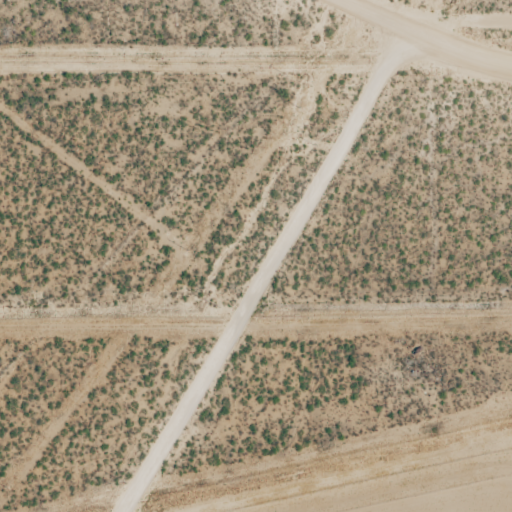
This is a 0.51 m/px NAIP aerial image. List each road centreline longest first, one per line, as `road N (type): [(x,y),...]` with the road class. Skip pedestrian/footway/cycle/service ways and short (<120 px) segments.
road 1 (track): [(362,23),(352,99),(133,511)]
road 2 (track): [(427,23),(362,23),(280,0)]
